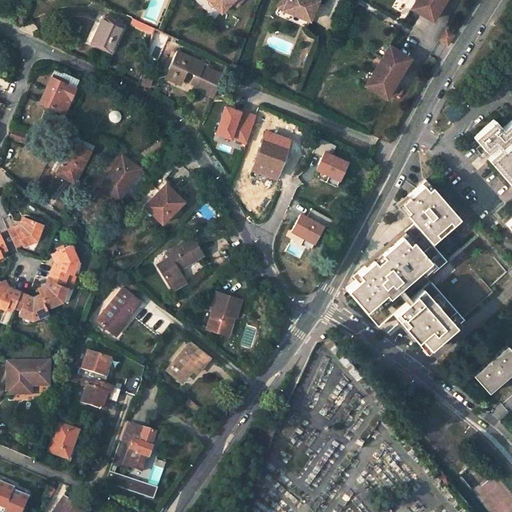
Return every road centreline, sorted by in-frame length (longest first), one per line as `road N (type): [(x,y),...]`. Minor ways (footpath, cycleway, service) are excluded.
road 1 (residential): [(35,47),(163,109),(181,126),(282,298),(308,317)]
road 2 (unclassified): [(316,304),(489,0)]
road 3 (unclassified): [(511,456),(395,355),(316,304)]
road 4 (unclassified): [(174,511),(298,332)]
road 5 (unclassified): [(239,511),(303,356),(298,332)]
road 6 (unknown): [(148,294),(259,388)]
